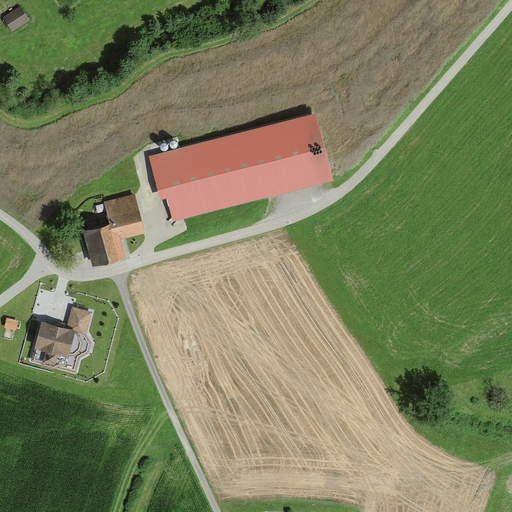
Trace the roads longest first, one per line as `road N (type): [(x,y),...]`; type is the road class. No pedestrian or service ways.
road 1 (unclassified): [(0,215),(52,264),(78,275),(276,223),(353,179),(511,6)]
road 2 (track): [(117,268),(215,511)]
road 3 (track): [(511,287),(415,366),(429,391),(461,408),(511,417)]
